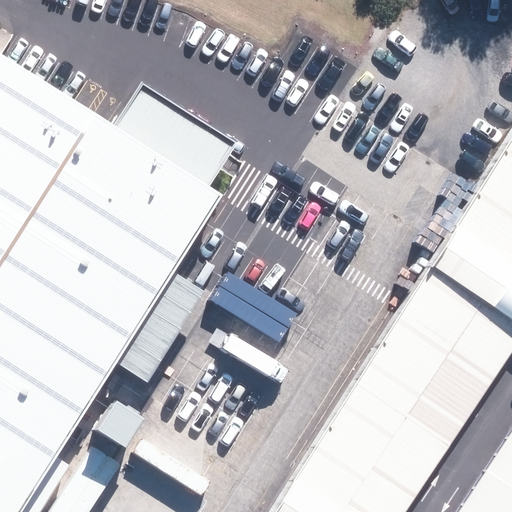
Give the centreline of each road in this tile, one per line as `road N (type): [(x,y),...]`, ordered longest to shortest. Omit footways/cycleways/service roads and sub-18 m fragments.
road 1 (unknown): [(359,294),(223,211)]
road 2 (unknown): [(300,391),(177,308)]
